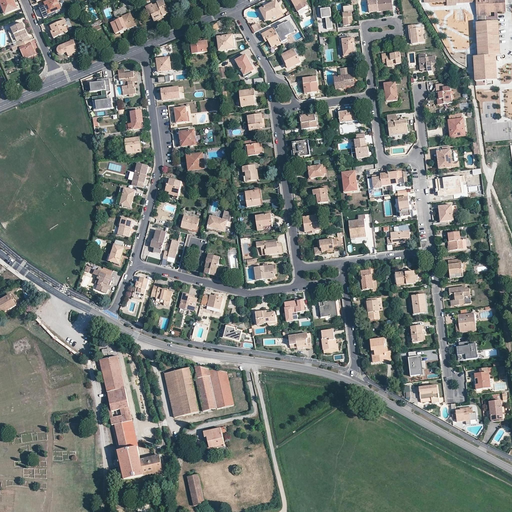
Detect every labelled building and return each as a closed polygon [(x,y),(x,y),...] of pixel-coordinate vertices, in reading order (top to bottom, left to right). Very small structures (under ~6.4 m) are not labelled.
[(0,0),(0,3),(5,15),(18,9),(16,5),(14,6),(12,1),(12,0),(0,0)] [(57,0),(55,1),(53,0),(51,0),(44,3),(45,6),(40,8),(44,18),(56,13),(56,12),(62,10),(57,0)] [(152,5),(148,7),(152,16),(154,20),(163,16),(169,14),(163,0),(161,0),(157,2),(157,4),(153,6),(152,5)] [(291,0),(298,12),(308,6),(305,0),(291,0)] [(372,0),(373,5),(369,5),(370,13),(378,12),(378,11),(378,9),(392,7),(391,0),(372,0)] [(477,17),(485,17),(489,16),(491,16),(490,13),(494,13),(497,13),(506,12),(505,0),(475,0),(476,3),(477,17)] [(271,18),(281,13),(276,2),(261,9),(266,20),(271,18)] [(331,17),(330,8),(321,9),(322,18),(326,17),(327,29),(333,28),(332,20),(331,20),(330,17),(331,17)] [(349,17),(352,17),(351,11),(350,11),(350,9),(344,9),(344,12),(342,12),(344,26),(350,25),(349,17)] [(132,17),(130,13),(125,15),(122,16),(123,19),(111,24),(115,34),(131,28),(136,26),(134,22),(132,21),(131,18),(132,17)] [(485,17),(486,23),(496,22),(496,20),(498,20),(497,13),(494,13),(494,17),(489,17),(489,16),(485,17)] [(51,26),(48,27),(50,32),(51,32),(54,38),(68,32),(66,26),(67,26),(65,20),(59,23),(51,26)] [(278,28),(275,30),(282,43),(288,40),(286,37),(296,31),(289,20),(278,27),(278,28)] [(479,57),(495,56),(500,55),(498,22),(496,22),(486,23),(477,23),(479,57)] [(18,45),(30,40),(26,32),(24,33),(21,24),(11,28),(15,37),(18,45)] [(412,44),(425,42),(422,25),(409,26),(410,40),(412,40),(412,44)] [(15,37),(11,28),(11,27),(7,28),(12,39),(15,37)] [(276,45),(277,47),(282,43),(275,30),(274,28),(262,35),(266,42),(268,41),(270,44),(272,48),(276,45)] [(233,41),(234,41),(233,35),(217,37),(219,51),(234,49),(233,41)] [(345,46),(346,56),(355,55),(354,43),(352,43),(351,38),(348,39),(342,40),(343,47),(345,46)] [(34,50),(30,40),(18,45),(20,48),(24,59),(34,55),(32,51),(34,50)] [(64,54),(67,53),(68,56),(78,52),(73,40),(61,45),(60,46),(59,47),(58,47),(58,48),(58,50),(57,51),(58,53),(59,54),(60,54),(62,55),(64,54)] [(193,54),(208,52),(207,41),(191,43),(193,54)] [(293,65),(294,66),(300,63),(294,49),(281,56),(285,62),(284,63),(287,68),(293,65)] [(391,61),(392,65),(401,64),(400,53),(396,54),(391,54),(391,56),(386,56),(387,61),(391,61)] [(251,67),(252,66),(246,55),(236,61),(245,76),(247,75),(246,74),(253,70),(251,67)] [(474,57),(475,61),(476,82),(497,81),(495,56),(479,57),(474,57)] [(428,69),(428,71),(437,70),(436,57),(426,58),(420,58),(421,70),(422,70),(428,69)] [(158,72),(171,71),(169,58),(157,59),(158,72)] [(248,76),(256,71),(253,66),(252,66),(251,67),(253,70),(246,74),(247,75),(248,76)] [(354,86),(353,75),(352,67),(340,69),(341,76),(334,77),(336,90),(345,89),(345,87),(354,86)] [(133,94),(136,94),(135,88),(134,88),(133,82),(128,83),(128,79),(134,78),(134,76),(133,72),(125,73),(119,74),(119,80),(122,79),(123,87),(122,87),(123,96),(129,95),(133,94)] [(307,93),(316,92),(316,87),(318,87),(316,77),(303,78),(304,89),(306,89),(307,93)] [(111,91),(109,79),(100,80),(100,82),(98,83),(93,83),(94,92),(101,92),(102,97),(107,96),(106,92),(111,91)] [(387,101),(398,100),(396,83),(385,84),(387,101)] [(444,102),(452,101),(450,83),(443,84),(443,88),(437,88),(437,93),(439,93),(440,105),(445,104),(444,102)] [(163,101),(180,99),(179,87),(161,89),(163,101)] [(242,107),(255,106),(254,96),(255,96),(255,90),(239,92),(242,107)] [(108,103),(107,100),(107,96),(102,97),(92,98),(93,107),(99,107),(100,111),(113,109),(112,103),(108,103)] [(176,124),(188,122),(186,107),(175,109),(176,124)] [(340,123),(359,121),(357,110),(339,112),(340,123)] [(141,124),(143,123),(142,112),(131,113),(132,125),(141,124)] [(263,124),(262,114),(248,116),(250,131),(255,130),(255,129),(262,128),(262,124),(263,124)] [(400,121),(396,114),(387,115),(388,122),(390,134),(408,132),(407,120),(400,121)] [(304,129),(317,128),(315,115),(306,116),(306,115),(300,116),(301,122),(301,123),(302,123),(303,124),(304,124),(304,129)] [(456,133),(465,132),(463,120),(449,121),(450,133),(456,132),(456,133)] [(182,147),(196,145),(194,131),(180,132),(182,147)] [(366,143),(365,139),(365,134),(356,135),(357,140),(355,140),(357,159),(368,158),(367,152),(369,152),(368,148),(366,148),(366,143)] [(128,154),(141,153),(140,138),(126,140),(128,154)] [(249,156),(263,154),(262,148),(260,148),(260,144),(254,145),(254,141),(245,142),(246,146),(247,146),(249,156)] [(299,157),(310,156),(308,141),(295,143),(295,147),(297,147),(298,153),(296,153),(297,158),(299,157)] [(439,157),(441,169),(453,168),(451,150),(437,152),(438,157),(439,157)] [(205,168),(203,154),(187,156),(189,171),(205,169),(205,168)] [(132,185),(143,188),(149,167),(138,164),(132,185)] [(247,182),(257,180),(255,171),(255,166),(243,168),(244,173),(246,172),(247,177),(247,182)] [(310,178),(324,176),(324,174),(323,168),(323,166),(309,168),(310,178)] [(346,180),(347,192),(357,190),(355,172),(343,174),(343,180),(346,180)] [(390,186),(395,185),(398,185),(405,184),(404,178),(400,178),(399,172),(380,175),(381,175),(382,187),(390,186)] [(382,189),(382,187),(381,175),(372,176),(374,190),(382,189)] [(440,183),(441,192),(451,191),(451,193),(461,191),(459,177),(450,178),(450,179),(444,180),(444,182),(440,183)] [(170,193),(178,195),(181,186),(182,182),(170,179),(168,185),(165,191),(170,193)] [(120,205),(124,189),(121,188),(116,204),(120,205)] [(124,189),(120,205),(131,208),(135,192),(124,189)] [(318,204),(328,202),(327,189),(313,191),(314,195),(315,195),(317,195),(318,204)] [(247,207),(259,206),(257,191),(245,193),(246,197),(247,207)] [(409,205),(408,197),(398,198),(401,217),(411,216),(410,210),(409,205)] [(442,212),(443,222),(454,220),(452,205),(439,207),(439,213),(442,212)] [(364,225),(364,218),(365,218),(365,213),(363,214),(357,214),(358,219),(348,220),(349,229),(350,235),(358,234),(357,233),(365,232),(364,225)] [(263,227),(273,226),(271,214),(256,216),(258,231),(263,231),(263,227)] [(305,232),(320,230),(318,215),(303,217),(305,232)] [(185,216),(182,228),(196,232),(199,220),(185,216)] [(213,229),(225,232),(228,221),(222,220),(210,217),(208,226),(213,227),(213,229)] [(118,235),(129,237),(133,221),(122,218),(118,235)] [(409,230),(404,231),(390,233),(391,237),(387,238),(388,244),(392,244),(396,243),(396,244),(406,243),(406,242),(411,241),(409,230)] [(155,248),(162,250),(166,233),(156,231),(154,240),(153,240),(151,247),(155,248)] [(358,234),(350,235),(351,241),(356,240),(356,239),(361,238),(361,240),(366,239),(365,232),(357,233),(358,234)] [(450,242),(451,250),(463,249),(462,240),(461,240),(460,232),(448,234),(449,242),(450,242)] [(175,259),(179,242),(172,240),(169,252),(165,251),(163,259),(167,260),(168,257),(169,257),(175,259)] [(322,254),(334,252),(333,240),(318,242),(319,249),(322,249),(322,254)] [(265,255),(278,253),(277,244),(277,242),(266,243),(266,241),(256,243),(257,248),(261,247),(262,251),(265,251),(265,255)] [(125,249),(122,247),(114,245),(111,255),(113,256),(111,262),(119,265),(125,249)] [(216,275),(218,268),(220,258),(208,255),(206,263),(208,263),(205,274),(210,275),(210,273),(216,275)] [(453,275),(453,278),(463,277),(462,269),(462,264),(449,265),(449,272),(451,271),(452,275),(453,275)] [(256,281),(275,278),(273,266),(255,268),(256,281)] [(372,292),(378,291),(376,281),(374,281),(374,275),(377,275),(376,266),(363,267),(364,271),(371,270),(373,289),(372,289),(372,292)] [(107,294),(108,290),(110,286),(108,285),(110,281),(111,282),(113,278),(108,276),(100,272),(97,271),(94,270),(93,274),(96,275),(95,277),(98,277),(95,284),(98,285),(96,289),(107,294)] [(371,270),(364,271),(359,272),(359,278),(361,278),(361,282),(360,282),(361,290),(372,289),(373,289),(371,270)] [(407,285),(416,284),(414,271),(409,272),(405,272),(395,273),(397,285),(407,283),(407,285)] [(137,292),(144,294),(145,290),(146,290),(149,280),(141,278),(139,283),(137,282),(136,288),(138,288),(137,292)] [(163,288),(159,287),(156,298),(156,299),(170,302),(173,293),(167,292),(163,290),(163,288)] [(454,306),(464,305),(464,298),(470,297),(469,289),(465,289),(465,287),(449,289),(450,295),(452,294),(455,294),(455,300),(453,301),(454,306)] [(0,315),(10,310),(16,306),(10,295),(0,300),(0,315)] [(210,295),(210,296),(209,298),(207,306),(220,309),(223,299),(219,297),(214,296),(210,295)] [(424,309),(426,309),(424,295),(412,296),(415,314),(424,313),(424,309)] [(193,298),(183,296),(180,308),(194,312),(197,299),(193,298)] [(203,296),(201,305),(207,306),(209,298),(204,297),(203,296)] [(287,314),(305,311),(303,300),(298,301),(298,299),(295,300),(295,301),(285,303),(287,314)] [(369,318),(380,316),(379,311),(383,311),(382,304),(378,304),(378,300),(365,302),(366,309),(368,308),(368,312),(369,318)] [(321,317),(336,315),(334,301),(324,302),(324,306),(320,307),(321,317)] [(10,310),(0,315),(1,318),(11,313),(10,310)] [(264,323),(276,321),(275,312),(270,313),(266,314),(266,311),(256,313),(258,326),(265,325),(264,323)] [(460,333),(476,331),(474,314),(458,316),(459,324),(460,333)] [(422,335),(423,335),(422,326),(411,327),(413,343),(423,342),(422,335)] [(224,338),(240,342),(242,331),(237,330),(226,327),(224,338)] [(324,350),(338,349),(336,340),(335,340),(333,330),(322,332),(323,339),(322,339),(324,350)] [(307,339),(308,339),(308,333),(289,336),(290,346),(297,345),(297,347),(308,346),(307,339)] [(375,351),(376,363),(391,361),(390,351),(388,352),(388,348),(385,348),(384,339),(371,341),(372,352),(375,351)] [(461,361),(478,359),(476,345),(469,345),(460,347),(461,361)] [(109,412),(129,407),(117,357),(101,361),(103,372),(111,408),(109,409),(109,412)] [(411,377),(423,375),(421,357),(409,358),(409,363),(411,377)] [(203,411),(235,404),(228,372),(196,367),(197,374),(196,379),(203,411)] [(177,386),(183,416),(200,412),(190,368),(174,372),(176,381),(172,381),(173,387),(177,386)] [(176,381),(174,372),(165,374),(174,418),(183,416),(177,386),(173,387),(172,381),(176,381)] [(478,379),(479,389),(491,388),(490,375),(492,375),(491,374),(492,374),(492,373),(484,374),(475,375),(476,379),(478,379)] [(433,395),(438,394),(437,385),(419,388),(420,395),(433,394),(433,395)] [(500,415),(503,415),(501,401),(490,403),(491,413),(492,421),(501,420),(500,415)] [(472,408),(464,409),(464,411),(460,411),(456,411),(455,405),(451,405),(453,420),(457,420),(457,422),(470,421),(469,414),(473,414),(472,408)] [(128,431),(133,430),(131,425),(129,407),(109,412),(120,458),(117,459),(122,481),(144,476),(140,460),(140,456),(136,449),(133,449),(132,444),(131,445),(128,431)] [(210,447),(225,444),(221,428),(204,432),(205,437),(207,437),(210,447)] [(133,449),(136,449),(133,430),(128,431),(131,445),(132,444),(133,449)] [(208,450),(225,446),(225,444),(210,447),(207,437),(205,437),(208,450)] [(147,475),(163,472),(159,456),(140,460),(144,476),(147,475)] [(194,507),(205,504),(199,475),(188,477),(194,507)]
